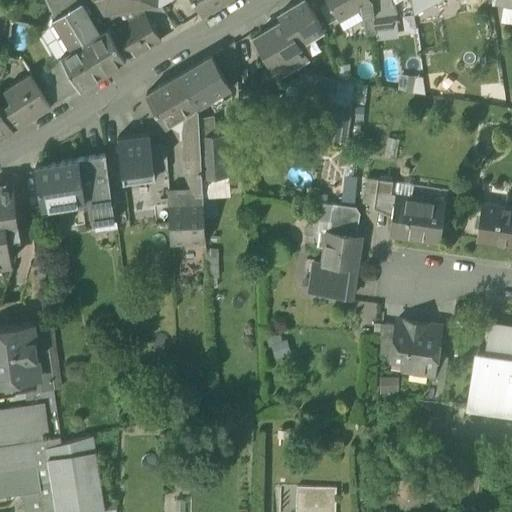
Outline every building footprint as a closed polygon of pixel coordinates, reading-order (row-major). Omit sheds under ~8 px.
[(63,7),(66,10),(78,2),(89,19),(101,10),(95,0),(46,0),(53,13),(63,7)] [(158,1),(157,0),(95,0),(101,10),(103,13),(138,7),(139,1),(158,1)] [(223,0),(194,0),(202,12),(223,0)] [(255,35),(276,70),(319,45),(313,34),(323,28),(306,0),(299,0),(279,12),(283,19),(255,35)] [(329,0),(340,18),(361,6),(371,0),(329,0)] [(374,15),(372,0),(371,0),(361,6),(366,16),(374,15)] [(411,0),(413,12),(435,0),(411,0)] [(103,13),(113,30),(145,11),(152,23),(166,14),(160,3),(159,1),(158,1),(139,1),(138,7),(103,13)] [(97,34),(89,19),(78,2),(66,10),(85,41),(97,34)] [(72,49),(85,41),(66,10),(63,7),(53,13),(51,15),(42,27),(41,33),(53,54),(61,55),(72,49)] [(113,30),(129,57),(161,38),(152,23),(145,11),(113,30)] [(396,13),(374,15),(375,28),(375,29),(392,27),(392,19),(396,19),(396,13)] [(366,16),(367,29),(375,28),(374,15),(366,16)] [(85,41),(103,72),(126,58),(107,27),(97,34),(85,41)] [(212,54),(229,83),(237,82),(235,40),(233,41),(233,42),(212,54)] [(103,72),(85,41),(72,49),(61,55),(62,56),(80,86),(103,72)] [(179,73),(198,105),(207,100),(231,86),(229,83),(212,54),(179,73)] [(50,105),(80,86),(62,56),(48,64),(58,81),(42,91),(50,105)] [(165,125),(178,118),(198,105),(179,73),(146,92),(165,125)] [(292,133),(336,140),(342,102),(317,98),(318,90),(337,93),(338,79),(305,73),(305,74),(302,89),(299,88),(292,133)] [(30,83),(0,101),(0,104),(15,127),(45,108),(30,83)] [(239,92),(240,116),(253,115),(252,91),(239,92)] [(208,114),(207,100),(198,105),(202,172),(229,170),(228,131),(215,132),(214,113),(208,114)] [(0,115),(9,129),(15,127),(0,104),(0,115)] [(202,172),(198,105),(178,118),(181,130),(181,138),(185,138),(187,155),(185,156),(185,168),(185,171),(194,190),(203,189),(202,172)] [(0,135),(9,129),(0,115),(0,135)] [(118,136),(123,182),(156,177),(155,171),(152,145),(150,132),(118,136)] [(152,145),(155,171),(168,170),(166,143),(152,145)] [(91,199),(94,223),(114,221),(105,154),(79,158),(79,159),(36,165),(42,206),(91,199)] [(363,198),(375,199),(378,178),(366,176),(363,198)] [(392,180),(378,178),(375,199),(374,204),(388,206),(392,180)] [(0,262),(12,261),(9,234),(21,232),(14,185),(0,186),(0,262)] [(203,201),(203,189),(194,190),(168,189),(169,203),(203,201)] [(389,233),(439,241),(445,200),(395,192),(389,233)] [(169,203),(171,242),(205,240),(203,201),(169,203)] [(329,230),(356,234),(360,211),(356,205),(332,202),(328,229),(329,230)] [(491,241),(511,244),(511,237),(511,205),(497,203),(497,207),(481,205),(476,237),(492,240),(491,241)] [(317,244),(327,245),(329,230),(328,229),(326,227),(322,226),(319,228),(317,244)] [(356,234),(329,230),(327,245),(324,261),(356,266),(361,235),(356,234)] [(36,251),(43,303),(55,302),(48,249),(36,251)] [(356,267),(356,266),(324,261),(314,259),(309,289),(352,295),(356,267)] [(430,372),(434,373),(436,353),(441,324),(397,317),(396,324),(392,354),(405,355),(403,368),(430,372)] [(45,321),(33,322),(40,374),(36,375),(38,391),(54,388),(45,320),(45,321)] [(380,352),(392,354),(396,324),(380,321),(380,352)] [(13,378),(36,375),(40,374),(33,322),(0,326),(0,383),(5,383),(4,380),(13,378)] [(511,328),(491,325),(486,354),(477,353),(468,405),(496,410),(497,405),(511,406),(511,328)] [(429,377),(445,379),(448,355),(436,353),(434,373),(430,372),(429,377)] [(0,396),(15,394),(13,378),(4,380),(5,383),(0,383),(0,396)] [(0,396),(0,412),(40,407),(38,391),(15,394),(0,396)] [(0,459),(46,447),(62,443),(57,409),(41,412),(40,407),(0,412),(0,459)] [(56,511),(90,511),(105,510),(104,502),(93,435),(62,443),(46,447),(52,480),(56,511)] [(0,491),(22,488),(40,486),(40,482),(52,480),(46,447),(0,459),(0,491)] [(56,511),(52,480),(40,482),(40,486),(22,488),(25,511),(56,511)] [(335,511),(336,487),(303,486),(302,511),(335,511)] [(116,500),(104,502),(105,510),(116,508),(116,500)]
